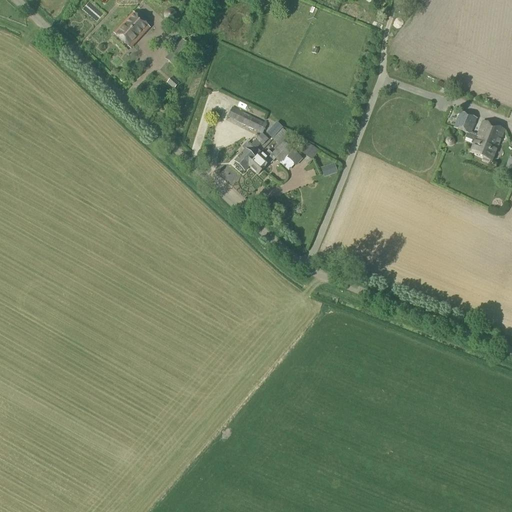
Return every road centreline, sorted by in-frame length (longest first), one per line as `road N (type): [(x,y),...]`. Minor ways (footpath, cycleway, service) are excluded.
road 1 (unclassified): [(511,356),(289,264),(15,0)]
road 2 (unknown): [(303,272),(379,76),(503,119)]
